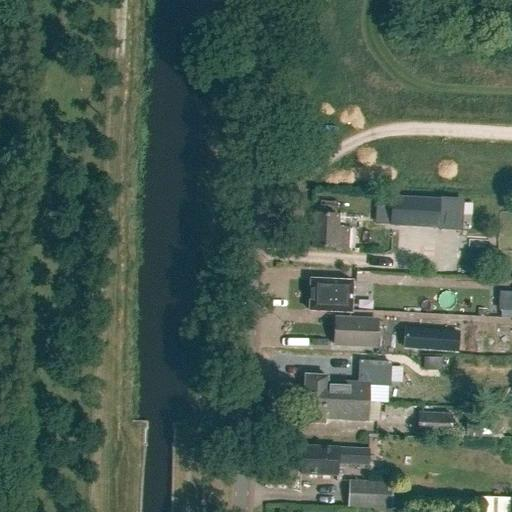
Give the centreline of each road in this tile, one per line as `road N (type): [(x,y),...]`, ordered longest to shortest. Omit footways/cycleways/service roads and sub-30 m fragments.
road 1 (tertiary): [(241,511),(265,0)]
road 2 (track): [(119,0),(96,511)]
